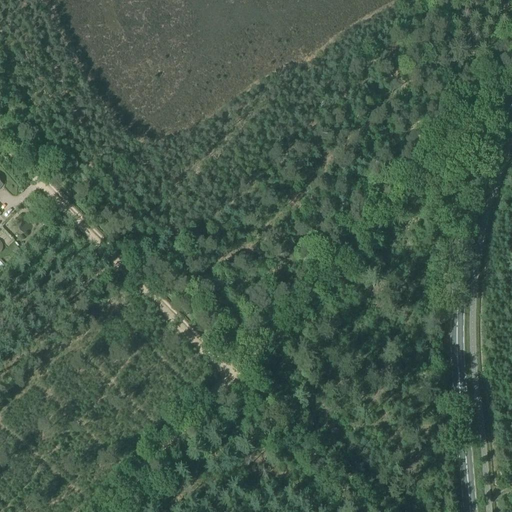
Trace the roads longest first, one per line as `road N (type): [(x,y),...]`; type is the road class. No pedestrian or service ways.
road 1 (primary): [(470,511),(456,303),(476,190),(511,107)]
road 2 (track): [(229,377),(0,143)]
road 3 (track): [(445,148),(229,377)]
road 4 (track): [(359,511),(229,377)]
road 5 (track): [(229,377),(103,511)]
